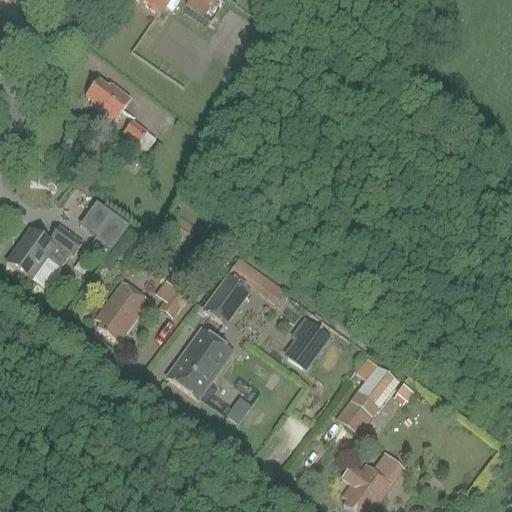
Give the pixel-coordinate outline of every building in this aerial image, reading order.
[(135,0),(161,18),(167,10),(173,14),(182,0),(135,0)] [(218,0),(192,0),(187,8),(205,21),(220,1),(218,0)] [(114,126),(131,103),(110,88),(107,91),(100,86),(88,102),(94,106),(92,109),(114,126)] [(158,143),(149,137),(134,125),(118,147),(124,151),(127,147),(145,161),(158,143)] [(80,225),(98,238),(91,248),(106,260),(131,227),(98,202),(80,225)] [(32,234),(8,267),(46,294),(50,294),(53,290),(57,289),(62,283),(61,279),(63,275),(61,274),(73,258),(76,261),(85,248),(62,231),(50,247),(32,234)] [(279,304),(288,289),(239,261),(231,275),(279,304)] [(227,332),(255,295),(232,278),(204,315),(227,332)] [(117,347),(148,307),(123,288),(96,323),(102,328),(98,333),(117,347)] [(158,312),(173,323),(189,300),(174,290),(158,312)] [(306,375),(331,341),(304,322),(291,340),(295,343),(284,358),(306,375)] [(168,383),(199,405),(233,357),(201,335),(168,383)] [(339,423),(360,440),(402,386),(380,370),(339,423)] [(376,511),(406,473),(385,458),(373,474),(365,468),(361,474),(352,468),(342,482),(351,488),(342,500),(347,504),(343,509),(347,511),(376,511)]
